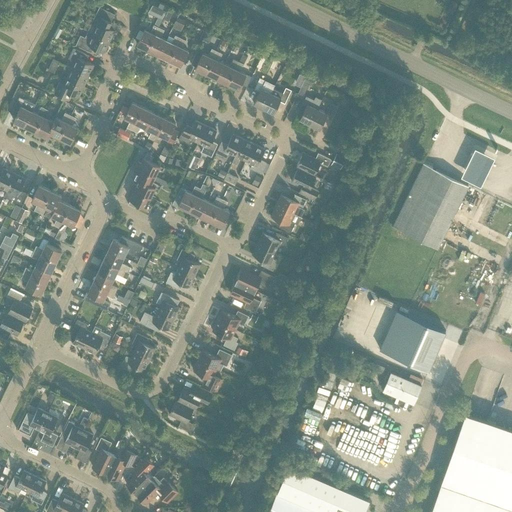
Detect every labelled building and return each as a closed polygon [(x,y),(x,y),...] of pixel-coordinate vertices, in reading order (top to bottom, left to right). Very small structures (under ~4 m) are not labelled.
[(168,7),(154,0),(151,6),(165,13),(168,7)] [(88,31),(110,41),(115,30),(108,27),(114,14),(99,6),(91,24),(88,31)] [(185,21),(178,17),(175,23),(182,27),(185,21)] [(137,44),(148,49),(159,27),(153,25),(150,32),(144,29),(137,44)] [(148,49),(159,55),(166,40),(161,37),(164,30),(159,27),(148,49)] [(105,52),(110,41),(88,31),(85,37),(80,35),(75,45),(91,53),(94,47),(105,52)] [(159,55),(169,60),(180,38),(175,35),(174,38),(168,35),(166,40),(159,55)] [(204,36),(198,47),(205,50),(210,39),(204,36)] [(180,38),(169,60),(181,65),(188,50),(182,47),(186,40),(180,38)] [(82,59),(85,53),(73,47),(68,58),(72,60),(69,66),(89,75),(94,65),(82,59)] [(195,68),(206,73),(217,51),(211,48),(208,55),(202,53),(195,68)] [(206,73),(217,78),(224,63),(219,60),(222,53),(217,51),(206,73)] [(238,61),(228,84),(239,89),(246,74),(240,71),(247,56),(242,54),(239,61),(238,61)] [(54,72),(59,61),(53,58),(48,69),(54,72)] [(217,78),(228,84),(238,61),(233,59),(230,66),(224,63),(217,78)] [(89,75),(69,66),(65,64),(63,68),(70,71),(67,78),(84,86),(89,75)] [(314,79),(307,75),(306,76),(303,81),(298,92),(304,95),(309,84),(311,85),(314,79)] [(275,85),(260,77),(254,88),(260,91),(254,103),(263,108),(273,87),(275,85)] [(79,97),(84,86),(67,78),(64,84),(59,82),(54,92),(69,99),(72,93),(79,97)] [(283,92),(273,87),(263,108),(273,113),(279,101),(285,103),(291,90),(286,87),(283,92)] [(300,119),(309,124),(322,99),(316,96),(314,99),(306,95),(303,103),(306,105),(300,119)] [(13,121),(25,126),(32,111),(26,108),(30,101),(24,98),(24,99),(19,96),(12,109),(18,112),(13,121)] [(127,139),(132,130),(143,107),(132,102),(125,117),(130,120),(125,130),(119,127),(116,134),(127,139)] [(327,113),(317,108),(309,124),(319,129),(325,116),(331,119),(337,106),(332,103),(327,113)] [(46,137),(49,132),(53,121),(48,118),(54,107),(48,104),(46,109),(35,131),(46,137)] [(25,126),(35,131),(46,109),(41,106),(37,113),(32,111),(25,126)] [(75,106),(71,113),(82,118),(86,111),(75,106)] [(146,128),(154,112),(143,107),(132,130),(137,132),(141,125),(146,128)] [(49,132),(59,137),(70,115),(65,112),(61,119),(56,117),(53,121),(49,132)] [(154,140),(165,118),(154,112),(146,128),(152,130),(148,138),(154,140)] [(59,137),(70,143),(78,127),(72,124),(75,117),(70,115),(59,137)] [(154,140),(159,143),(162,135),(168,138),(166,142),(171,145),(178,130),(173,128),(176,123),(165,118),(154,140)] [(191,139),(198,142),(206,125),(195,120),(190,130),(184,128),(179,139),(189,144),(191,139)] [(216,130),(206,125),(198,142),(204,145),(201,151),(211,156),(217,143),(211,141),(216,130)] [(229,152),(235,155),(243,138),(233,133),(228,144),(222,141),(215,154),(226,159),(229,152)] [(239,157),(246,160),(254,143),(243,138),(235,155),(232,162),(236,164),(239,157)] [(254,143),(246,160),(252,163),(250,168),(261,173),(267,162),(259,159),(264,148),(254,143)] [(494,157),(474,148),(467,163),(460,176),(480,186),(487,171),(494,157)] [(298,167),(314,175),(320,162),(328,166),(331,159),(318,152),(315,158),(303,152),(296,166),(298,167)] [(138,161),(136,166),(155,175),(158,169),(162,170),(164,167),(160,165),(151,161),(154,156),(146,153),(141,162),(138,161)] [(346,158),(336,153),(330,165),(340,170),(346,158)] [(192,155),(187,165),(194,168),(198,158),(192,155)] [(438,248),(468,185),(424,163),(393,226),(438,248)] [(136,172),(134,177),(139,179),(159,189),(161,185),(152,181),(155,175),(136,166),(133,171),(136,172)] [(314,175),(298,167),(291,181),(301,186),(298,192),(314,199),(319,190),(310,186),(315,176),(314,175)] [(0,187),(7,190),(15,173),(4,168),(0,176),(0,187)] [(238,178),(227,172),(224,179),(235,184),(238,178)] [(25,178),(15,173),(7,190),(4,195),(10,199),(21,204),(26,193),(20,190),(25,178)] [(262,177),(256,174),(252,183),(257,186),(262,177)] [(158,192),(159,189),(139,179),(137,184),(133,182),(131,187),(151,196),(154,190),(158,192)] [(202,183),(200,188),(189,210),(200,216),(207,200),(202,198),(208,186),(202,183)] [(39,212),(50,190),(39,185),(32,200),(37,203),(34,210),(39,212)] [(174,203),(189,210),(200,188),(195,185),(191,193),(181,188),(174,203)] [(148,203),(151,196),(131,187),(128,192),(132,194),(129,199),(130,199),(128,204),(135,207),(137,203),(146,207),(150,208),(152,205),(148,203)] [(51,215),(59,200),(61,195),(50,190),(39,212),(45,215),(50,218),(51,215)] [(281,194),(275,204),(301,217),(305,209),(302,208),(306,199),(294,193),(292,199),(281,194)] [(200,216),(211,221),(222,198),(216,196),(213,203),(207,200),(200,216)] [(211,221),(222,226),(227,215),(232,217),(236,209),(235,208),(232,206),(229,211),(224,208),(227,201),(222,198),(211,221)] [(314,200),(309,198),(306,204),(311,207),(314,200)] [(59,200),(51,215),(57,218),(53,225),(59,227),(70,205),(59,200)] [(297,224),(301,217),(275,204),(270,215),(281,221),(279,226),(291,232),(295,223),(297,224)] [(70,205),(59,227),(59,228),(55,238),(64,242),(67,234),(64,230),(67,223),(73,225),(81,210),(70,205)] [(22,223),(28,210),(22,207),(16,220),(22,223)] [(19,213),(11,209),(8,216),(15,220),(19,213)] [(267,217),(265,221),(274,225),(276,220),(267,217)] [(37,232),(27,227),(23,236),(33,240),(37,232)] [(0,256),(6,259),(18,235),(13,232),(10,237),(6,234),(0,245),(0,256)] [(262,232),(257,243),(275,251),(278,245),(284,247),(288,238),(276,232),(273,237),(262,232)] [(309,235),(302,232),(299,238),(306,241),(309,235)] [(108,249),(123,257),(126,251),(133,254),(136,249),(140,251),(143,245),(121,235),(119,241),(113,238),(108,249)] [(36,245),(33,251),(56,261),(61,250),(46,243),(48,240),(43,238),(39,247),(36,245)] [(272,258),(275,251),(257,243),(252,254),(263,259),(261,264),(273,270),(277,260),(272,258)] [(485,256),(486,250),(474,247),(472,252),(485,256)] [(108,249),(103,260),(126,271),(128,266),(121,262),(123,257),(108,249)] [(181,261),(178,267),(194,275),(200,264),(192,260),(195,255),(182,249),(177,259),(181,261)] [(38,259),(36,265),(51,272),(56,261),(33,251),(31,256),(38,259)] [(103,260),(98,271),(113,278),(116,273),(127,278),(129,273),(125,271),(126,271),(103,260)] [(26,267),(23,272),(46,283),(51,272),(36,265),(33,270),(26,267)] [(189,286),(194,275),(178,267),(175,274),(171,271),(166,282),(177,287),(179,282),(189,286)] [(242,269),(236,281),(255,290),(259,283),(267,287),(270,282),(271,283),(274,277),(261,270),(258,277),(242,269)] [(98,271),(93,282),(115,293),(118,287),(111,284),(113,278),(98,271)] [(40,294),(46,283),(23,272),(21,278),(28,281),(25,287),(40,294)] [(154,282),(142,276),(139,282),(152,287),(154,282)] [(252,297),(255,290),(236,281),(230,293),(247,301),(244,307),(255,312),(261,301),(252,297)] [(113,298),(115,293),(93,282),(87,293),(103,300),(106,295),(113,298)] [(498,299),(504,301),(509,284),(503,282),(498,299)] [(14,300),(8,313),(23,320),(24,320),(26,320),(32,307),(20,301),(22,295),(10,289),(7,296),(14,300)] [(128,289),(124,296),(130,299),(133,292),(128,289)] [(161,304),(158,310),(174,318),(179,307),(171,303),(174,298),(161,291),(156,302),(161,304)] [(113,305),(110,311),(121,317),(124,310),(113,305)] [(169,329),(174,318),(158,310),(155,316),(144,311),(139,322),(158,331),(161,325),(169,329)] [(222,310),(217,320),(235,329),(238,323),(244,325),(248,315),(237,310),(235,316),(222,310)] [(23,321),(23,320),(8,313),(8,314),(3,311),(0,312),(0,311),(0,333),(2,334),(4,329),(17,334),(23,321)] [(443,333),(394,312),(378,351),(427,372),(443,333)] [(73,342),(84,348),(92,332),(85,329),(87,324),(77,319),(72,330),(77,333),(73,342)] [(233,335),(235,329),(217,320),(212,330),(227,337),(223,344),(234,350),(238,342),(236,341),(238,337),(233,335)] [(92,332),(84,348),(95,353),(100,344),(105,346),(110,335),(94,327),(92,332)] [(456,339),(458,334),(446,331),(445,336),(456,339)] [(136,345),(134,351),(150,359),(155,348),(145,343),(148,338),(137,332),(132,343),(136,345)] [(123,337),(116,333),(113,340),(119,344),(123,337)] [(203,350),(198,360),(216,368),(219,362),(226,366),(232,354),(219,348),(216,356),(203,350)] [(144,370),(150,359),(134,351),(131,357),(126,355),(121,366),(132,371),(135,365),(144,370)] [(386,363),(374,358),(372,364),(383,369),(386,363)] [(214,375),(216,368),(198,360),(193,370),(208,377),(204,384),(217,390),(222,379),(214,375)] [(413,403),(421,385),(391,372),(383,390),(413,403)] [(335,391),(345,394),(350,380),(340,377),(335,391)] [(178,400),(178,401),(193,408),(195,408),(201,396),(209,400),(212,393),(199,387),(197,392),(184,387),(178,400)] [(312,405),(322,408),(325,399),(315,396),(312,405)] [(187,421),(193,408),(178,401),(177,401),(175,400),(169,414),(181,419),(179,425),(191,431),(195,424),(187,421)] [(306,404),(302,413),(308,416),(305,422),(310,423),(312,418),(317,419),(320,409),(306,404)] [(34,427),(39,429),(48,412),(38,407),(31,422),(24,418),(18,429),(30,435),(34,427)] [(58,417),(48,412),(39,429),(45,432),(41,440),(53,446),(58,435),(51,431),(58,417)] [(511,511),(511,428),(465,412),(430,511),(511,511)] [(88,420),(83,417),(78,427),(73,424),(74,423),(69,420),(56,447),(65,452),(69,444),(75,446),(88,420)] [(93,434),(83,429),(75,446),(80,449),(76,457),(86,462),(91,451),(86,448),(93,434)] [(93,467),(105,473),(114,454),(107,450),(111,442),(101,437),(95,448),(101,451),(93,467)] [(121,457),(114,454),(105,473),(117,479),(125,463),(131,466),(137,454),(125,449),(121,457)] [(136,493),(151,478),(146,473),(154,465),(145,456),(133,468),(138,473),(126,484),(136,493)] [(363,511),(370,498),(289,463),(278,489),(324,509),(330,511),(363,511)] [(21,488),(27,491),(35,475),(24,470),(20,478),(14,475),(8,488),(19,493),(21,488)] [(46,481),(35,475),(27,491),(33,494),(31,499),(41,504),(47,493),(41,490),(46,481)] [(151,478),(136,493),(145,503),(156,491),(167,502),(178,491),(163,477),(156,484),(151,478)] [(278,489),(268,511),(323,511),(324,509),(278,489)] [(65,511),(73,498),(62,493),(58,501),(52,498),(46,511),(49,511),(65,511)] [(81,511),(80,511),(84,503),(73,498),(65,511),(81,511)]
